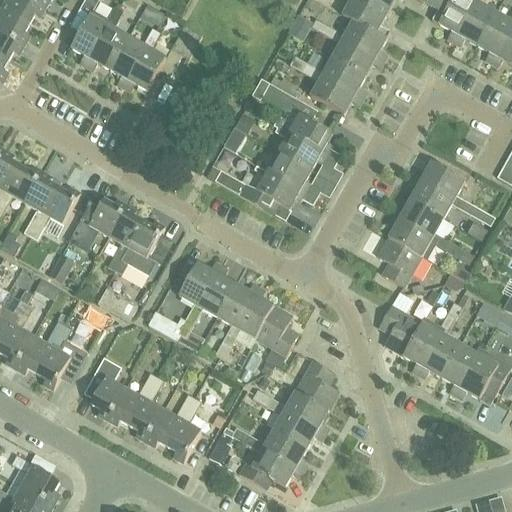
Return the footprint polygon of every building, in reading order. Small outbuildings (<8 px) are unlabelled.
[(0,0),(0,9),(30,27),(35,18),(40,21),(46,11),(26,0),(10,0),(8,5),(0,0)] [(26,0),(46,11),(52,1),(49,0),(26,0)] [(101,0),(87,0),(85,4),(96,10),(101,0)] [(325,9),(309,0),(305,8),(321,17),(325,9)] [(387,17),(355,0),(353,0),(343,19),(354,25),(354,24),(387,43),(391,35),(381,29),(387,17)] [(355,0),(387,17),(397,0),(355,0)] [(430,0),(427,7),(438,13),(432,24),(440,28),(455,0),(430,0)] [(455,0),(440,28),(452,35),(448,43),(454,46),(480,1),(484,4),(485,0),(474,0),(473,3),(467,0),(455,0)] [(481,8),(484,4),(480,1),(454,46),(461,50),(465,42),(478,49),(496,16),(481,8)] [(71,29),(71,30),(81,35),(72,52),(85,59),(80,67),(87,71),(112,26),(108,23),(94,14),(96,10),(85,4),(71,29)] [(30,27),(0,9),(0,18),(0,19),(0,18),(0,34),(25,49),(30,39),(25,36),(30,27)] [(108,23),(112,26),(87,71),(93,74),(98,66),(110,73),(129,41),(114,32),(124,15),(115,10),(108,23)] [(496,16),(478,49),(490,56),(486,64),(492,68),(511,31),(511,21),(510,24),(496,16)] [(324,38),(329,29),(316,22),(312,31),(324,38)] [(346,39),(342,36),(339,41),(384,66),(388,59),(380,55),(387,43),(354,24),(354,25),(346,39)] [(203,39),(185,29),(172,52),(190,62),(203,39)] [(329,29),(324,38),(341,47),(333,62),(366,80),(373,68),(381,73),(384,66),(339,41),(342,36),(329,29)] [(511,31),(492,68),(499,71),(503,63),(511,68),(511,31)] [(129,41),(110,73),(122,80),(118,88),(124,92),(150,47),(154,49),(161,36),(153,32),(143,49),(129,41)] [(25,49),(0,34),(0,59),(8,65),(14,56),(19,59),(25,49)] [(150,47),(124,92),(131,96),(135,87),(148,95),(167,62),(152,54),(154,49),(150,47)] [(8,65),(0,59),(0,84),(3,87),(9,76),(4,73),(8,65)] [(303,76),(308,67),(295,60),(290,69),(303,76)] [(325,76),(321,74),(318,78),(363,104),(367,97),(359,93),(366,80),(333,62),(325,76)] [(321,74),(308,67),(303,76),(320,85),(312,100),(344,119),(352,106),(360,110),(363,104),(318,78),(321,74)] [(294,101),(270,87),(264,98),(288,111),(294,101)] [(330,160),(333,153),(326,149),(333,136),(300,118),(295,128),(280,120),(275,129),(279,131),(330,160)] [(330,160),(279,131),(276,136),(287,142),(279,156),(312,175),(318,162),(335,172),(342,158),(333,153),(330,160)] [(5,154),(0,163),(0,198),(4,201),(21,170),(12,165),(16,160),(5,154)] [(279,156),(268,175),(308,198),(305,204),(314,209),(321,196),(305,187),(312,175),(279,156)] [(418,174),(414,180),(459,206),(456,210),(469,217),(473,208),(457,199),(465,184),(433,166),(426,178),(418,174)] [(308,198),(268,175),(258,169),(256,174),(266,179),(257,194),(222,174),(215,184),(284,223),(297,200),(305,204),(308,198)] [(0,198),(0,210),(6,214),(13,200),(25,207),(43,175),(33,170),(30,175),(21,170),(4,201),(0,198)] [(511,174),(504,170),(498,180),(511,188),(511,174)] [(43,175),(25,207),(37,214),(35,218),(42,222),(59,192),(59,191),(62,186),(53,181),(43,175)] [(459,206),(414,180),(410,187),(418,191),(411,204),(444,222),(452,208),(456,210),(459,206)] [(35,218),(30,227),(43,235),(51,221),(64,228),(81,197),(71,191),(68,196),(59,192),(42,222),(35,218)] [(99,234),(110,241),(127,209),(118,204),(114,209),(105,204),(104,206),(103,207),(93,201),(85,216),(69,244),(87,254),(99,234)] [(444,222),(411,204),(404,216),(396,211),(393,218),(438,243),(435,248),(447,255),(452,246),(436,237),(444,222)] [(473,208),(469,217),(482,224),(491,230),(496,221),(473,208)] [(127,209),(110,241),(121,247),(108,270),(115,274),(143,225),(134,220),(137,215),(127,209)] [(438,243),(393,218),(389,225),(397,229),(390,241),(423,260),(431,245),(435,248),(438,243)] [(156,267),(157,267),(159,268),(172,244),(161,238),(166,231),(155,225),(152,230),(143,225),(115,274),(122,278),(128,269),(128,267),(150,279),(156,267)] [(30,227),(24,237),(32,241),(38,244),(43,235),(30,227)] [(18,233),(7,250),(24,262),(35,245),(18,233)] [(423,260),(390,241),(379,261),(390,267),(383,279),(405,291),(423,260)] [(452,246),(447,255),(470,267),(475,259),(452,246)] [(74,266),(62,259),(50,280),(62,287),(74,266)] [(0,284),(8,270),(1,266),(0,268),(0,284)] [(197,314),(222,269),(216,266),(211,274),(198,266),(180,299),(195,308),(192,312),(197,314)] [(197,314),(192,312),(185,325),(194,330),(204,313),(218,321),(237,288),(224,281),(229,273),(222,269),(197,314)] [(454,277),(467,284),(471,276),(459,269),(454,277)] [(467,284),(454,277),(452,276),(445,288),(457,295),(462,292),(467,284)] [(249,295),(237,288),(218,321),(232,329),(230,333),(234,336),(260,291),(253,287),(249,295)] [(234,336),(230,333),(223,346),(232,351),(241,334),(256,342),(275,310),(262,302),(266,294),(260,291),(234,336)] [(440,296),(434,292),(428,304),(434,307),(440,296)] [(414,314),(419,301),(405,296),(400,309),(414,314)] [(16,313),(29,320),(35,311),(21,303),(16,313)] [(447,319),(456,323),(463,310),(454,306),(447,319)] [(496,329),(502,318),(485,308),(479,319),(496,329)] [(423,327),(392,309),(380,331),(392,338),(385,349),(405,360),(423,327)] [(275,310),(256,342),(287,360),(299,338),(287,331),(293,320),(275,310)] [(0,356),(17,326),(24,330),(29,320),(16,313),(8,326),(0,321),(0,356)] [(63,317),(53,334),(67,342),(72,332),(65,328),(70,320),(63,317)] [(510,335),(511,331),(511,323),(503,318),(497,328),(510,335)] [(423,327),(405,360),(417,367),(412,375),(419,378),(444,333),(449,336),(456,323),(447,319),(440,331),(425,322),(423,327)] [(194,330),(185,325),(178,337),(187,342),(194,330)] [(17,326),(0,356),(9,361),(6,367),(16,372),(34,341),(22,334),(24,330),(17,326)] [(196,333),(191,343),(206,352),(212,341),(196,333)] [(444,333),(419,378),(425,382),(430,374),(442,381),(461,348),(446,340),(449,336),(444,333)] [(34,341),(16,372),(26,378),(29,372),(38,378),(55,347),(62,351),(67,342),(53,334),(46,347),(34,341)] [(461,348),(442,381),(455,388),(450,396),(456,400),(482,354),(486,357),(487,356),(493,345),(485,340),(475,356),(461,348)] [(54,394),(62,380),(72,386),(88,358),(66,346),(63,351),(62,351),(55,347),(38,378),(47,383),(44,388),(54,394)] [(232,351),(223,346),(216,358),(224,363),(232,351)] [(511,370),(487,356),(486,357),(482,354),(456,400),(463,403),(468,395),(480,403),(485,394),(495,400),(511,370)] [(99,372),(86,395),(96,401),(92,408),(102,413),(99,419),(108,424),(126,393),(114,386),(123,371),(110,364),(105,361),(99,372)] [(336,377),(314,365),(307,376),(296,395),(329,414),(340,395),(329,389),(336,377)] [(151,376),(146,386),(160,393),(165,384),(158,380),(151,376)] [(126,393),(108,424),(118,430),(121,424),(130,429),(147,399),(154,403),(160,393),(146,386),(138,399),(126,393)] [(266,409),(271,401),(258,394),(253,402),(266,409)] [(288,410),(284,408),(281,412),(326,438),(330,431),(322,427),(329,414),(296,395),(288,410)] [(189,398),(183,407),(197,415),(202,405),(196,402),(189,398)] [(147,399),(130,429),(139,434),(136,440),(146,446),(164,414),(152,407),(154,403),(147,399)] [(271,401),(266,409),(283,419),(275,433),(308,452),(315,440),(323,444),(326,438),(281,412),(284,408),(271,401)] [(164,414),(146,446),(156,451),(159,446),(168,451),(185,420),(192,424),(197,415),(183,407),(176,420),(164,414)] [(221,431),(227,421),(220,418),(214,428),(221,431)] [(185,420),(168,451),(177,456),(174,461),(184,467),(202,435),(190,428),(192,424),(185,420)] [(245,447),(250,438),(237,431),(232,440),(245,447)] [(267,448),(262,445),(260,450),(305,475),(309,469),(301,464),(308,452),(275,433),(267,448)] [(250,438),(245,447),(262,457),(254,471),(247,467),(240,478),(267,493),(273,483),(286,490),(293,477),(301,482),(305,475),(260,450),(262,445),(250,438)] [(23,490),(55,508),(60,498),(55,495),(60,485),(30,468),(31,466),(17,459),(12,468),(30,478),(23,490)] [(16,502),(12,499),(8,506),(18,511),(52,511),(55,508),(23,490),(16,502)] [(12,499),(3,494),(0,499),(0,510),(3,511),(18,511),(8,506),(12,499)]
